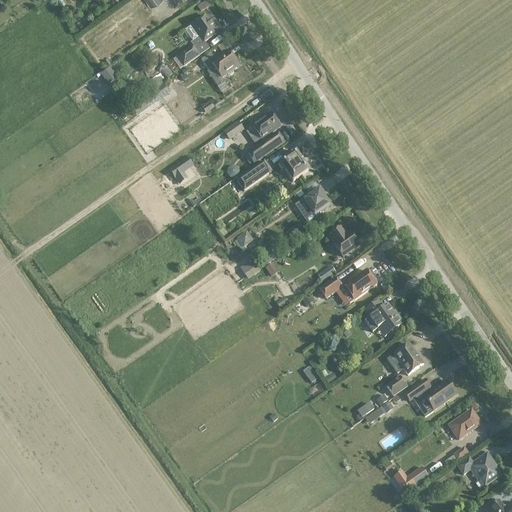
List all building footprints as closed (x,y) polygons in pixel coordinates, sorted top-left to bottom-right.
[(196,50),(204,44),(204,43),(217,34),(204,16),(191,25),(191,27),(185,31),(185,32),(193,42),(190,44),(192,46),(193,46),(196,50)] [(193,46),(192,46),(176,57),(183,67),(200,56),(196,50),(193,46)] [(239,66),(228,52),(222,56),(222,55),(217,57),(214,59),(211,54),(201,61),(209,71),(214,68),(221,78),(226,75),(228,76),(230,76),(232,75),(233,74),(234,72),(233,70),(239,66)] [(103,82),(113,77),(108,68),(98,73),(103,82)] [(128,83),(135,89),(146,75),(138,69),(128,83)] [(165,80),(161,75),(155,80),(158,85),(165,80)] [(151,95),(156,102),(164,96),(160,89),(151,95)] [(258,115),(249,120),(251,124),(260,120),(258,115)] [(280,128),(271,115),(252,128),(261,141),(280,128)] [(224,132),(229,140),(242,131),(236,123),(224,132)] [(270,153),(263,143),(247,154),(254,164),(270,153)] [(309,171),(296,152),(279,164),(292,182),(309,171)] [(264,162),(236,182),(244,192),(271,172),(264,162)] [(178,166),(170,171),(179,184),(186,180),(181,173),(182,172),(178,166)] [(216,192),(212,184),(206,187),(201,177),(190,183),(199,201),(216,192)] [(310,196),(302,201),(310,212),(303,217),(309,226),(323,217),(321,213),(330,206),(325,198),(324,199),(323,197),(325,195),(320,188),(309,195),(310,196)] [(359,246),(351,234),(346,237),(340,229),(329,236),(335,245),(334,245),(342,257),(359,246)] [(234,242),(242,253),(247,250),(245,247),(252,242),(246,233),(234,242)] [(260,257),(266,266),(276,259),(270,250),(260,257)] [(249,273),(255,267),(248,260),(242,266),(249,273)] [(272,264),(265,269),(270,276),(277,271),(272,264)] [(335,274),(331,268),(318,277),(322,283),(335,274)] [(376,286),(366,271),(344,287),(354,301),(376,286)] [(335,279),(319,290),(326,300),(342,289),(335,279)] [(309,297),(302,302),(306,307),(313,303),(309,297)] [(392,333),(403,325),(398,317),(396,318),(387,306),(383,309),(378,302),(364,312),(369,319),(365,322),(372,333),(382,327),(386,333),(390,331),(392,333)] [(423,365),(418,358),(416,360),(412,354),(414,352),(409,345),(393,356),(408,376),(423,365)] [(408,387),(401,377),(388,386),(395,396),(408,387)] [(433,412),(456,396),(446,382),(431,393),(428,389),(430,388),(425,381),(404,395),(409,402),(422,393),(424,397),(423,398),(433,412)] [(382,405),(389,400),(385,395),(378,400),(382,405)] [(375,411),(368,402),(362,406),(368,415),(375,411)] [(381,408),(385,414),(393,408),(389,403),(381,408)] [(381,416),(378,411),(367,419),(370,424),(381,416)] [(481,425),(471,411),(449,427),(459,441),(481,425)] [(383,449),(406,435),(400,426),(387,434),(389,436),(379,443),(383,449)] [(487,437),(494,431),(491,428),(484,433),(487,437)] [(413,454),(420,449),(416,444),(410,449),(413,454)] [(465,447),(454,455),(458,461),(469,453),(465,447)] [(485,487),(500,477),(494,468),(491,465),(493,464),(487,455),(473,465),(469,459),(457,467),(463,476),(471,471),(477,480),(480,481),(485,487)] [(449,459),(445,462),(448,467),(453,464),(449,459)] [(403,471),(393,478),(406,495),(430,478),(422,467),(407,477),(403,471)] [(511,511),(511,509),(510,507),(504,511),(502,509),(503,508),(499,502),(489,509),(491,511),(511,511)]
